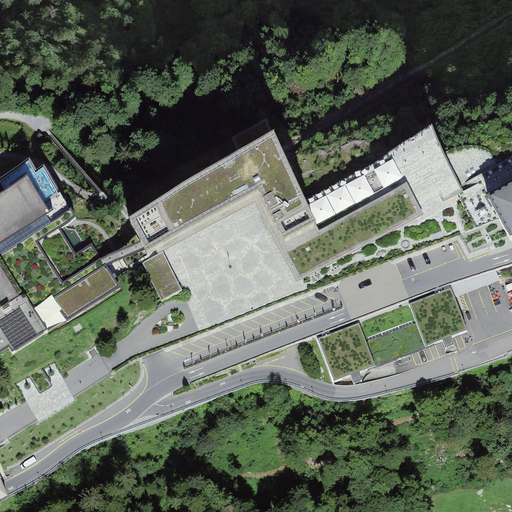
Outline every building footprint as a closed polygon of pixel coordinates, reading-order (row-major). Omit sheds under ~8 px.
[(423,215),(461,201),(457,195),(462,192),(459,185),(433,134),(301,201),(314,227),(317,226),(319,230),(407,185),(423,215)] [(274,149),(137,221),(131,224),(147,255),(158,249),(163,246),(229,213),(259,196),(285,247),(301,278),(423,215),(407,185),(319,230),(317,226),(314,227),(301,201),(277,155),(274,149)] [(120,291),(43,171),(0,198),(0,355),(8,350),(12,356),(21,350),(65,323),(67,325),(120,291)] [(511,193),(488,206),(495,218),(510,246),(511,245),(511,193)] [(161,303),(182,293),(173,274),(158,249),(147,255),(142,264),(161,303)] [(450,291),(409,307),(426,350),(467,334),(450,291)] [(359,326),(318,341),(334,384),(375,369),(359,326)] [(0,479),(0,505),(9,501),(0,479)]
